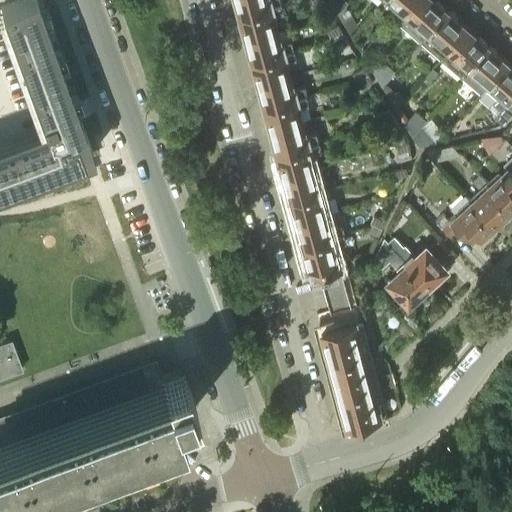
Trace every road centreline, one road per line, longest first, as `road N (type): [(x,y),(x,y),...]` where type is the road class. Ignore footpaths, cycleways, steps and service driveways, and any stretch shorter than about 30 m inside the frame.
road 1 (residential): [(263,480),(85,0)]
road 2 (residential): [(330,461),(198,0)]
road 3 (residential): [(330,461),(422,427),(511,323)]
road 4 (residential): [(15,511),(165,459),(187,465),(205,494)]
